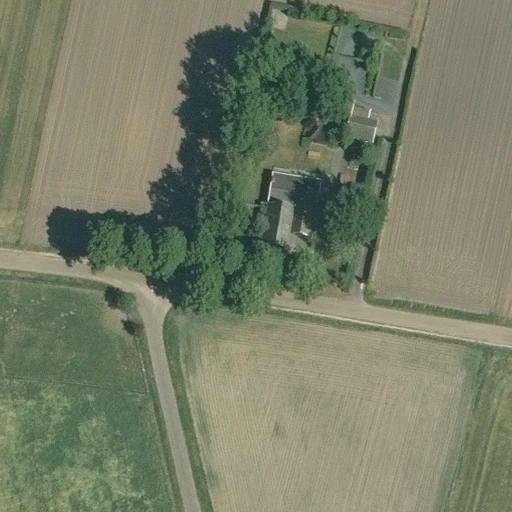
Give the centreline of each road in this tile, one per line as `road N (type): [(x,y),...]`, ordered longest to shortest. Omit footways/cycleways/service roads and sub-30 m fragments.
road 1 (unclassified): [(355,312),(423,0)]
road 2 (unclassified): [(194,511),(152,314),(154,282)]
road 3 (unclassified): [(355,312),(154,282)]
road 4 (unclassified): [(511,338),(355,312)]
road 5 (unclassified): [(154,282),(0,264)]
